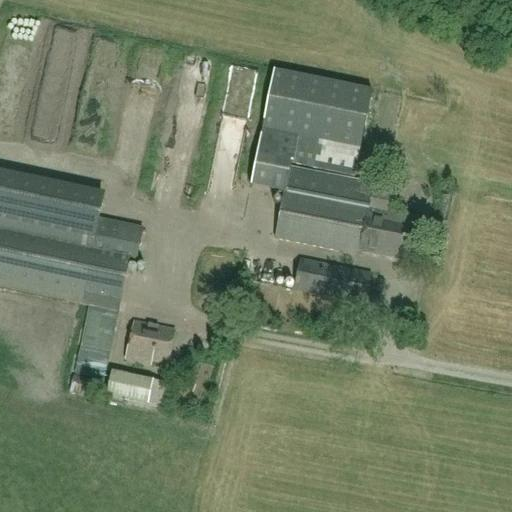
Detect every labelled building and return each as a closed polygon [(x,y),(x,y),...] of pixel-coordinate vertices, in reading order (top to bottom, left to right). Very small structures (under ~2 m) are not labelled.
[(274,72),(251,186),(285,193),(276,241),(361,257),(361,253),(407,262),(414,227),(386,221),(391,199),(372,196),(374,186),(321,176),(322,172),(369,183),(371,171),(345,165),(346,163),(325,158),(328,145),(361,151),(372,92),(274,72)] [(0,177),(0,288),(89,307),(118,313),(128,267),(135,268),(143,230),(99,221),(104,199),(0,177)] [(364,307),(370,277),(300,262),(294,292),(364,307)] [(75,375),(74,376),(103,382),(104,381),(118,313),(89,307),(75,375)] [(168,367),(175,333),(134,324),(126,359),(168,367)] [(112,376),(108,397),(147,406),(151,385),(112,376)] [(90,398),(93,384),(75,380),(72,395),(90,398)]
